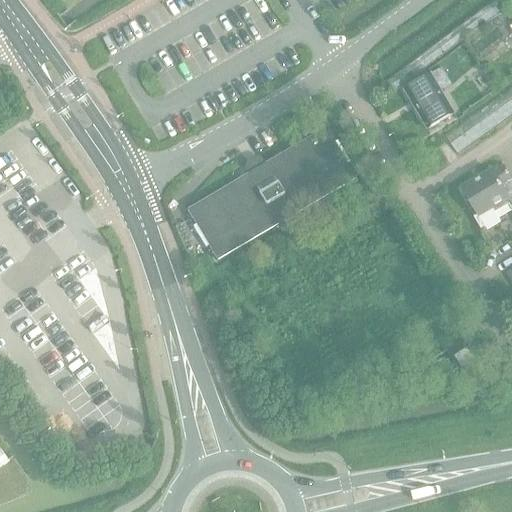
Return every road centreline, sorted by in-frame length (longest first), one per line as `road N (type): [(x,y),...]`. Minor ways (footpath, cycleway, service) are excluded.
road 1 (unclassified): [(125,190),(271,113),(431,0)]
road 2 (tertiary): [(125,190),(113,144),(53,55),(25,34)]
road 3 (tertiary): [(25,34),(35,70),(125,190)]
road 4 (unknown): [(416,196),(511,335)]
road 5 (tertiary): [(177,337),(125,190)]
road 6 (unknown): [(337,69),(416,196)]
road 7 (tertiary): [(234,461),(177,337)]
road 8 (tertiary): [(177,337),(198,471)]
road 9 (secondary): [(414,482),(289,492)]
